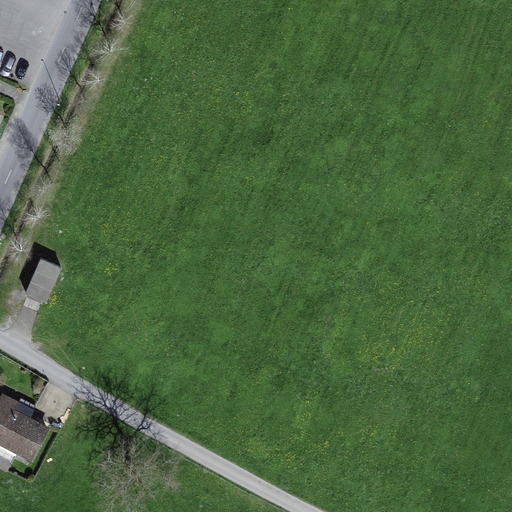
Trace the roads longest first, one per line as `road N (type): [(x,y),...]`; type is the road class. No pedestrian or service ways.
road 1 (residential): [(311,511),(0,343)]
road 2 (residential): [(0,195),(84,0)]
